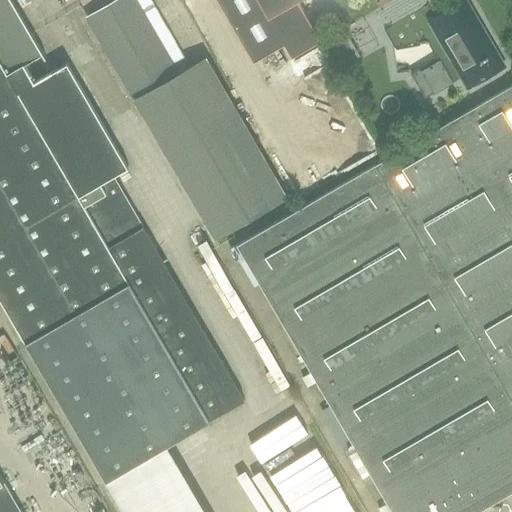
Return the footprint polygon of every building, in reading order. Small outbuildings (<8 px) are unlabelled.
[(34,82),(24,64),(44,52),(12,0),(0,0),(0,294),(109,480),(247,400),(115,175),(128,167),(68,63),(34,82)] [(178,72),(136,0),(119,0),(87,19),(133,98),(216,239),(288,196),(206,56),(178,72)] [(299,1),(299,0),(298,0),(218,0),(240,37),(300,3),(299,1)] [(434,15),(428,4),(385,29),(396,50),(428,44),(437,59),(410,75),(425,100),(462,78),(468,87),(504,66),(465,0),(447,11),(449,14),(443,17),(440,12),(434,15)] [(300,3),(240,37),(254,62),(285,44),(293,57),(322,40),(300,3)] [(477,511),(511,492),(511,85),(376,165),(375,164),(237,245),(393,511),(477,511)] [(23,511),(0,472),(0,511),(23,511)]
